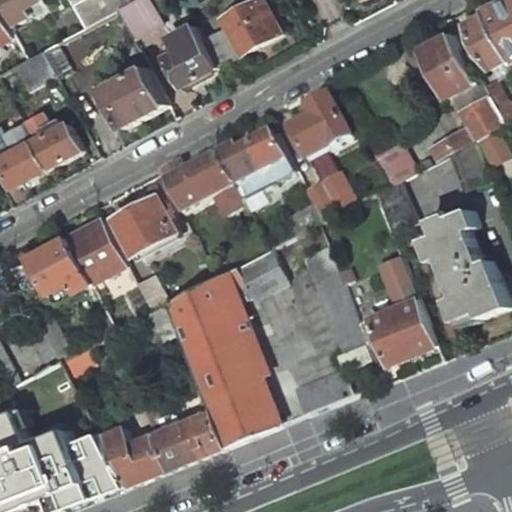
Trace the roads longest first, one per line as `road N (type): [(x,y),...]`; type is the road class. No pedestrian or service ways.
road 1 (residential): [(0,241),(447,0)]
road 2 (tertiary): [(474,404),(221,511)]
road 3 (tertiary): [(364,511),(503,472)]
